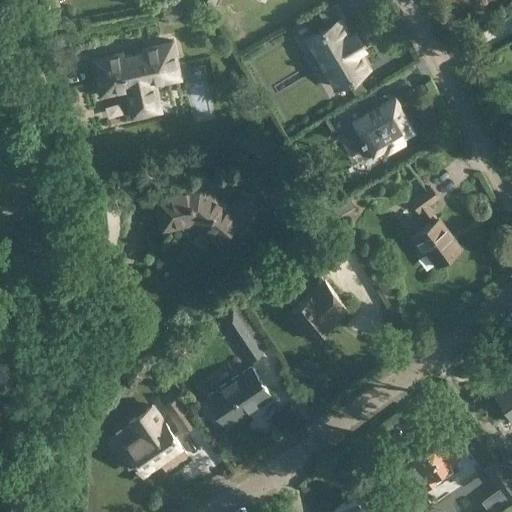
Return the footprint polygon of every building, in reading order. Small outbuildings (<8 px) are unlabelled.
[(350,34),(340,18),(307,38),(335,86),(348,78),(355,91),(364,86),(356,73),(369,66),(359,50),(364,47),(355,31),(350,34)] [(143,52),(123,56),(123,52),(93,58),(101,94),(127,88),(133,115),(160,109),(154,82),(179,76),(171,41),(142,48),(143,52)] [(356,102),(328,119),(336,132),(347,126),(365,156),(373,151),(375,153),(376,153),(375,151),(413,129),(413,130),(414,130),(399,103),(395,105),(391,98),(364,114),(356,102)] [(228,207),(201,182),(153,195),(162,230),(191,222),(217,243),(230,228),(238,235),(251,220),(252,218),(253,216),(253,215),(253,213),(253,210),(253,208),(252,206),(251,204),(250,203),(248,202),(247,201),(244,200),(241,199),(239,199),(236,200),(233,201),(232,203),(228,207)] [(420,211),(428,223),(408,238),(421,255),(425,252),(435,266),(462,246),(439,215),(437,216),(429,205),(439,197),(430,185),(409,200),(418,212),(420,211)] [(348,245),(338,228),(305,250),(323,273),(346,255),(342,250),(348,245)] [(286,313),(309,340),(332,320),(333,322),(349,309),(323,277),(309,289),(311,292),(286,313)] [(263,352),(233,308),(220,317),(251,361),(263,352)] [(149,379),(163,373),(157,358),(143,363),(149,379)] [(171,381),(179,376),(171,363),(163,368),(171,381)] [(252,400),(270,388),(253,364),(211,392),(225,412),(249,396),(252,400)] [(511,375),(492,390),(511,418),(511,375)] [(179,394),(163,405),(182,431),(197,421),(179,394)] [(166,470),(187,454),(180,445),(162,419),(161,420),(152,406),(129,421),(138,435),(124,445),(142,470),(159,458),(166,470)] [(436,480),(433,475),(460,456),(461,457),(469,451),(452,426),(411,455),(415,460),(405,467),(422,490),(436,480)] [(511,452),(501,460),(511,475),(511,452)] [(511,481),(511,477),(496,457),(482,467),(500,491),(511,481)] [(376,511),(362,489),(328,511),(376,511)]
